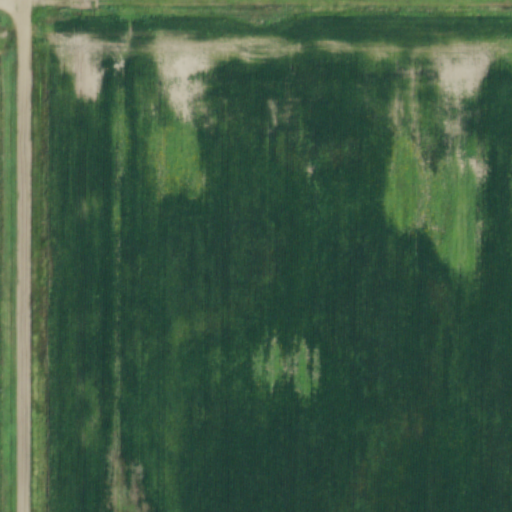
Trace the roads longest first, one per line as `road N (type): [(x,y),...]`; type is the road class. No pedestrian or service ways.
road 1 (track): [(0,0),(511,2)]
road 2 (residential): [(23,511),(25,0)]
